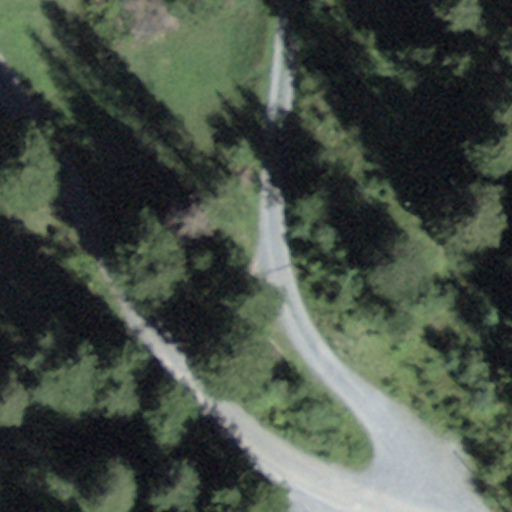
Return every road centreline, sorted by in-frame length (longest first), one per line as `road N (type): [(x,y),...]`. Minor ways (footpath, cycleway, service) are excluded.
road 1 (unclassified): [(453,511),(315,453),(174,334),(0,84)]
road 2 (track): [(456,511),(405,434),(320,362),(287,295),(272,194),(289,0)]
